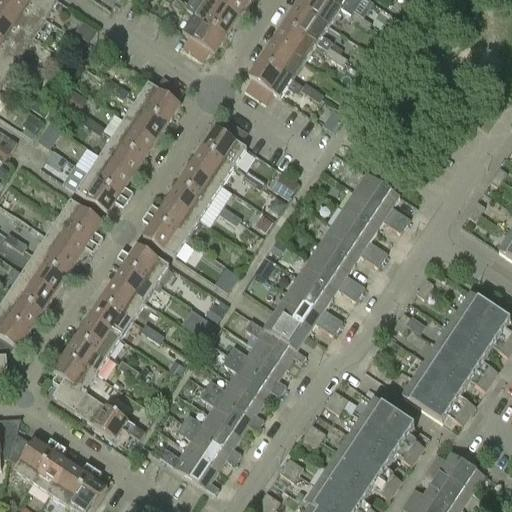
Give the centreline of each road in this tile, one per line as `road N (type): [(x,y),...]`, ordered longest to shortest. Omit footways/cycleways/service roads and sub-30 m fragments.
road 1 (residential): [(16,401),(214,93)]
road 2 (residential): [(236,511),(429,241)]
road 3 (residential): [(178,511),(16,401)]
road 4 (residential): [(214,93),(69,0)]
road 5 (residential): [(429,241),(511,119)]
road 6 (residential): [(322,166),(214,93)]
